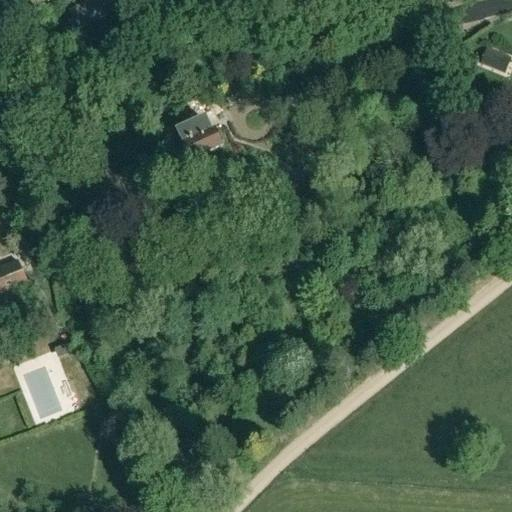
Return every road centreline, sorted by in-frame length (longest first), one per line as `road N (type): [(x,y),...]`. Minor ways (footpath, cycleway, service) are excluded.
road 1 (unclassified): [(0,102),(219,49),(454,20),(511,1)]
road 2 (track): [(235,511),(335,412),(511,273)]
